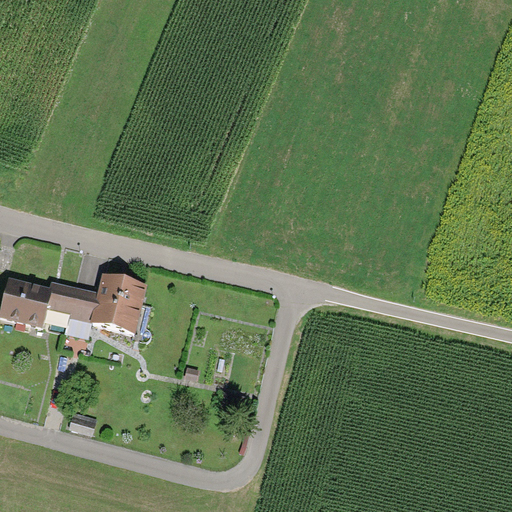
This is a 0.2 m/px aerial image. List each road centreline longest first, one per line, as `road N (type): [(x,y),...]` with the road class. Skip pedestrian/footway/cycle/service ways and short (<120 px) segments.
road 1 (residential): [(297,290),(241,477),(200,484),(0,429)]
road 2 (residential): [(0,217),(297,290)]
road 3 (track): [(394,310),(511,336)]
